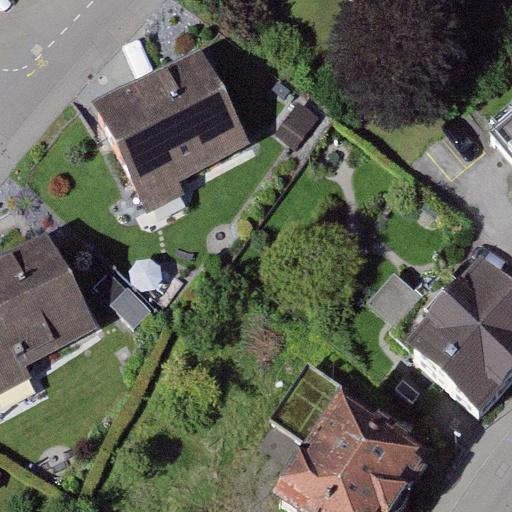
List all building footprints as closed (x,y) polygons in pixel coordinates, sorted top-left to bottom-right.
[(247,153),(200,58),(85,115),(141,229),(184,205),(183,191),(247,153)] [(511,123),(490,142),(511,169),(511,123)] [(44,242),(0,267),(0,402),(104,346),(44,242)] [(399,369),(477,429),(511,389),(511,310),(466,270),(410,338),(419,343),(399,369)] [(399,511),(434,453),(339,398),(269,511),(399,511)]
